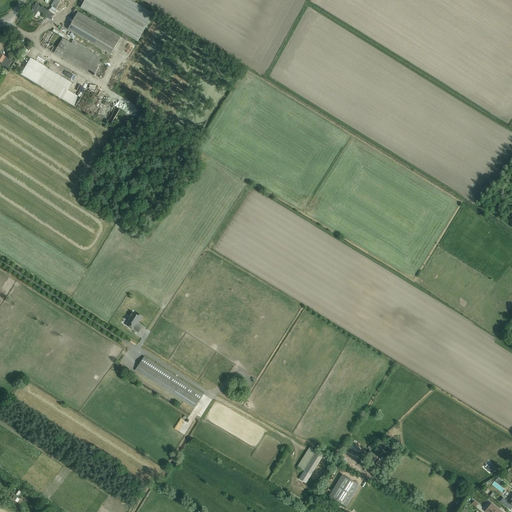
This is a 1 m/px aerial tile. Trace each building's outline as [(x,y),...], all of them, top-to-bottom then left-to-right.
[(36,3),(30,14),(38,19),(41,13),(51,20),(54,15),(55,15),(56,13),(56,12),(57,10),(56,9),(61,0),(54,0),(51,6),(52,7),(50,9),(49,11),(36,3)] [(130,0),(85,0),(81,8),(138,42),(154,14),(130,0)] [(121,37),(78,12),(68,30),(111,55),(121,37)] [(63,39),(54,53),(93,76),(103,59),(85,49),(86,47),(73,40),(71,44),(63,39)] [(0,65),(5,68),(6,67),(7,68),(10,62),(11,63),(13,61),(10,58),(9,59),(5,57),(0,54),(0,65)] [(30,58),(20,75),(75,107),(81,98),(68,90),(72,83),(30,58)] [(57,70),(59,63),(53,61),(50,68),(57,70)] [(27,111),(24,116),(29,119),(33,114),(27,111)] [(39,170),(42,164),(31,158),(28,164),(39,170)] [(28,213),(23,218),(28,222),(32,217),(28,213)] [(129,320),(126,324),(128,326),(128,327),(132,330),(133,329),(139,333),(141,328),(136,325),(138,321),(140,322),(143,316),(137,312),(136,314),(133,312),(129,317),(130,318),(128,320),(129,320)] [(144,356),(135,371),(194,409),(204,394),(144,356)] [(245,390),(245,389),(245,388),(245,387),(244,386),(243,385),(242,384),(241,383),(240,383),(239,383),(237,383),(236,383),(235,384),(234,384),(233,385),(233,386),(232,388),(232,389),(232,390),(232,391),(233,392),(234,393),(235,394),(236,395),(237,395),(238,396),(240,395),(241,395),(242,394),(243,394),(244,393),(245,392),(245,390)] [(182,418),(176,427),(179,429),(185,420),(182,418)] [(381,447),(382,448),(386,442),(384,440),(382,438),(377,444),(378,445),(377,447),(377,448),(374,453),(376,454),(379,449),(380,450),(381,447)] [(387,447),(393,451),(395,446),(390,443),(387,447)] [(310,447),(297,467),(304,471),(299,479),(306,483),(324,455),(310,447)] [(385,459),(382,457),(381,459),(380,458),(374,466),(385,473),(390,465),(384,461),(385,459)] [(490,464),(486,469),(491,473),(495,468),(490,464)] [(342,474),(329,496),(346,507),(360,485),(342,474)] [(511,494),(507,500),(504,497),(500,502),(510,510),(511,507),(511,494)] [(474,501),(472,499),(469,503),(471,505),(471,504),(475,507),(478,504),(474,500),(474,501)] [(501,511),(491,503),(485,511),(501,511)]
